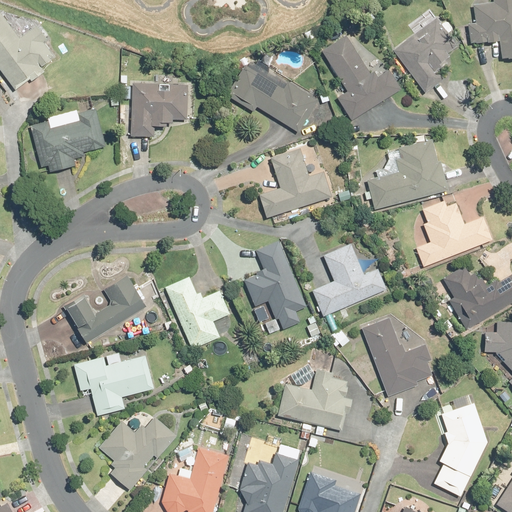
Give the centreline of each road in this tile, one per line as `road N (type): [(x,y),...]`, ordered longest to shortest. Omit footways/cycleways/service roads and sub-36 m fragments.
road 1 (residential): [(74,511),(50,464),(9,315),(16,284),(39,252),(69,231)]
road 2 (residential): [(69,231),(105,200),(171,183),(194,191),(201,210),(188,228),(149,231)]
